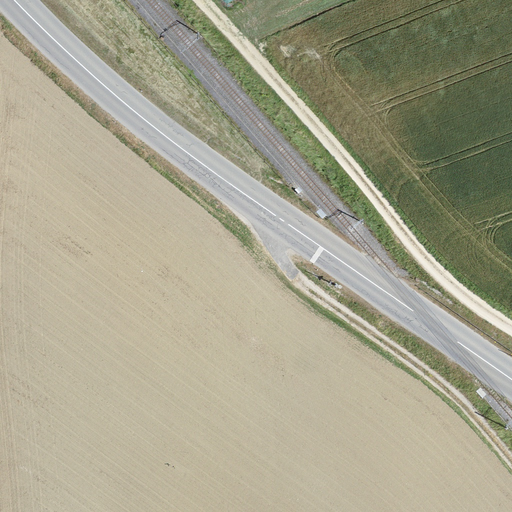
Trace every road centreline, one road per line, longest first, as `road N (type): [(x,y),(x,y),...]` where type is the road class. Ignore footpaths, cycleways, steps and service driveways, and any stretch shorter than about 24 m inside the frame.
road 1 (tertiary): [(12,0),(147,123),(511,379)]
road 2 (track): [(511,329),(403,230),(202,0)]
road 3 (track): [(278,219),(288,270),(450,390),(511,458)]
